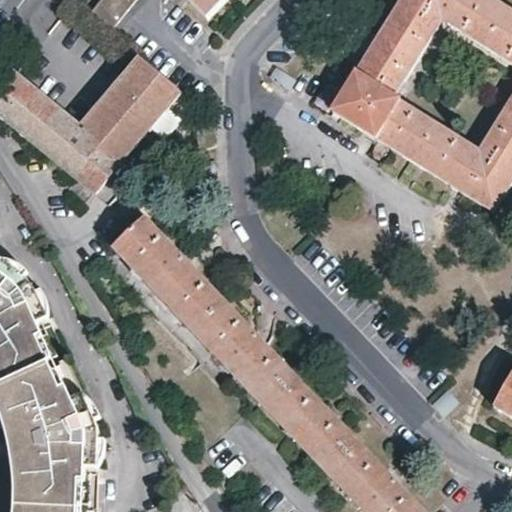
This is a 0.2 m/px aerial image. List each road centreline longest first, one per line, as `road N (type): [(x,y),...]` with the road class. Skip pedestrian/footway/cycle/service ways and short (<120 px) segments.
road 1 (residential): [(288,0),(249,39),(237,91),(243,218),(456,454),(511,488)]
road 2 (residential): [(219,511),(0,148)]
